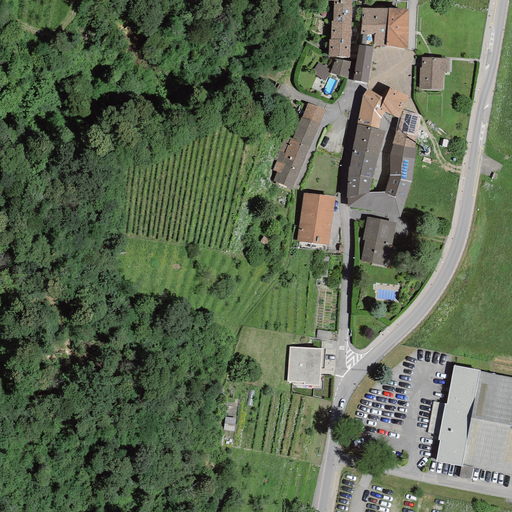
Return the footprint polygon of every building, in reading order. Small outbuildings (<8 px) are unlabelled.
[(351,21),(352,1),(333,1),(333,21),(351,21)] [(388,8),(362,8),(360,34),(362,34),(361,46),(373,47),(373,46),(386,46),(388,8)] [(409,9),(388,8),(386,46),(407,49),(409,9)] [(350,39),(351,21),(333,21),(331,21),(331,39),(350,39)] [(350,57),(350,39),(331,39),(328,39),(328,57),(350,57)] [(361,46),(358,45),(355,62),(353,80),(353,81),(368,83),(373,47),(361,46)] [(450,59),(422,57),(421,68),(420,68),(419,89),(443,90),(444,72),(449,72),(450,59)] [(355,62),(335,59),(331,71),(330,73),(353,80),(355,62)] [(331,71),(318,63),(311,72),(325,81),(330,73),(331,71)] [(409,97),(389,87),(384,98),(380,108),(381,109),(380,110),(385,112),(398,118),(399,118),(402,111),(409,97)] [(380,108),(384,98),(367,88),(362,95),(357,124),(378,129),(380,119),(385,112),(380,110),(381,109),(380,108)] [(325,110),(307,103),(302,117),(319,125),(325,110)] [(419,116),(402,111),(399,118),(398,118),(391,144),(393,144),(415,148),(419,116)] [(319,125),(302,117),(301,117),(292,140),(310,147),(319,125)] [(385,131),(378,129),(357,124),(352,150),(378,157),(385,131)] [(292,140),(284,136),(274,159),(276,161),(272,170),(277,172),(273,181),(291,189),(310,147),(292,140)] [(390,175),(384,192),(384,194),(394,198),(400,217),(411,182),(414,159),(416,149),(415,148),(393,144),(389,155),(390,175)] [(372,179),(378,157),(352,150),(349,167),(348,167),(347,175),(372,179)] [(368,193),(372,179),(347,175),(346,198),(347,198),(347,206),(400,217),(394,198),(384,194),(384,192),(368,193)] [(335,198),(303,193),(297,241),(329,245),(335,198)] [(396,223),(367,217),(362,240),(365,241),(360,261),(385,266),(389,243),(391,244),(396,223)] [(322,348),(289,346),(287,382),(304,383),(304,385),(319,386),(322,348)] [(511,474),(511,377),(479,371),(480,370),(454,365),(446,404),(444,403),(438,440),(440,441),(435,461),(461,467),(461,465),(511,474)]
